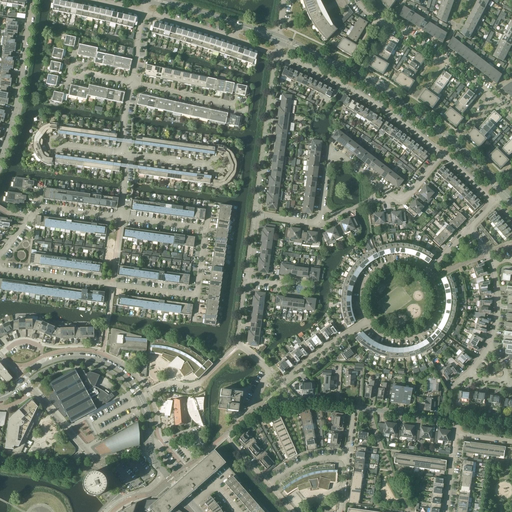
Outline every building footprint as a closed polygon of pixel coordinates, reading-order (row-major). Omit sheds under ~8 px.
[(59,12),(60,2),(62,2),(62,0),(59,0),(59,2),(55,1),(54,0),(51,0),(51,4),(51,8),(53,9),(53,11),(59,12)] [(59,12),(64,13),(66,3),(68,3),(68,0),(65,0),(65,3),(62,2),(60,2),(59,12)] [(64,13),(70,14),(72,4),(74,4),(74,1),(71,0),(72,0),(71,4),(68,3),(66,3),(64,13)] [(322,10),(320,6),(318,6),(316,0),(302,0),(303,0),(304,4),(305,8),(306,11),(308,14),(311,19),(310,19),(312,22),(314,25),(319,31),(319,32),(321,34),(323,37),(324,37),(327,39),(326,39),(327,40),(336,30),(334,27),(332,28),(331,26),(327,21),(323,15),(324,15),(322,10)] [(382,0),(384,4),(385,3),(390,10),(397,0),(382,0)] [(481,0),(478,0),(477,4),(486,10),(489,6),(488,5),(481,0)] [(70,14),(76,16),(78,5),(79,5),(80,2),(76,1),(77,2),(77,5),(74,4),(72,4),(70,14)] [(442,1),(442,2),(439,6),(440,7),(450,12),(452,7),(442,1)] [(76,16),(81,17),(84,6),(85,7),(86,3),(82,2),(82,3),(83,3),(82,6),(79,5),(78,5),(76,16)] [(81,17),(87,18),(89,8),(91,8),(92,4),(88,4),(89,4),(88,7),(85,7),(84,6),(81,17)] [(477,4),(474,9),(483,15),(486,11),(486,10),(477,4)] [(94,8),(91,8),(89,8),(87,18),(93,19),(95,9),(97,9),(97,6),(94,5),(95,5),(94,8)] [(338,28),(353,13),(347,5),(344,7),(348,12),(348,13),(335,26),(338,28)] [(100,10),(97,9),(95,9),(93,19),(99,20),(101,10),(102,10),(103,7),(100,6),(100,10)] [(99,20),(104,22),(107,11),(108,12),(109,8),(105,7),(105,8),(106,8),(105,11),(102,10),(101,10),(99,20)] [(406,20),(406,19),(409,10),(405,7),(401,16),(406,20)] [(438,12),(439,12),(448,17),(450,12),(440,7),(438,12)] [(104,22),(110,23),(112,13),(114,13),(115,9),(111,9),(112,9),(111,12),(108,12),(107,11),(104,22)] [(474,9),(472,13),(480,20),(481,20),(484,15),(483,15),(474,9)] [(110,23),(116,24),(118,14),(120,14),(121,11),(117,10),(118,10),(117,14),(114,13),(112,13),(110,23)] [(414,13),(409,10),(406,19),(410,22),(414,13)] [(116,24),(121,26),(124,15),(125,16),(126,12),(123,11),(123,12),(123,15),(120,14),(118,14),(116,24)] [(446,23),(448,17),(439,12),(438,12),(436,17),(446,23)] [(121,26),(127,27),(130,17),(131,17),(132,14),(128,13),(129,13),(128,16),(125,16),(124,15),(121,26)] [(410,22),(415,25),(419,16),(414,13),(410,22)] [(481,20),(480,20),(472,13),(469,18),(478,25),(481,20)] [(135,14),(134,14),(135,15),(134,18),(131,17),(130,17),(127,27),(133,28),(134,25),(137,26),(138,22),(138,18),(138,17),(137,16),(137,15),(136,15),(135,14)] [(423,19),(419,16),(415,25),(420,28),(423,19)] [(367,23),(359,18),(356,23),(364,27),(366,24),(367,23)] [(469,18),(467,23),(475,30),(476,30),(478,31),(481,27),(479,25),(478,25),(469,18)] [(15,23),(15,20),(7,19),(5,28),(18,29),(18,25),(15,25),(16,24),(16,23),(15,23)] [(428,22),(423,19),(420,28),(424,31),(428,22)] [(151,33),(157,35),(160,25),(162,25),(163,22),(159,21),(160,21),(159,24),(156,24),(156,23),(154,23),(153,27),(151,26),(149,30),(152,31),(151,33)] [(157,35),(163,37),(166,26),(167,27),(168,23),(165,22),(165,23),(165,26),(162,25),(160,25),(157,35)] [(424,31),(429,34),(433,25),(428,22),(424,31)] [(356,23),(354,27),(361,31),(362,30),(363,30),(364,27),(356,23)] [(467,23),(464,28),(473,35),(473,34),(476,30),(475,30),(467,23)] [(163,37),(169,38),(171,28),(173,28),(174,25),(170,24),(171,24),(170,27),(167,27),(166,26),(163,37)] [(169,38),(174,40),(177,29),(179,30),(180,26),(176,25),(176,26),(177,26),(176,29),(173,28),(171,28),(169,38)] [(437,28),(433,25),(429,34),(434,37),(437,28)] [(352,26),(349,30),(351,31),(359,36),(361,33),(361,31),(354,27),(352,26)] [(174,40),(180,42),(183,31),(184,31),(185,28),(182,27),(183,27),(182,31),(179,30),(177,29),(174,40)] [(2,34),(1,36),(2,36),(4,37),(13,38),(14,33),(17,34),(18,29),(5,28),(5,34),(2,34)] [(434,37),(438,39),(442,31),(437,28),(434,37)] [(474,35),(473,34),(473,35),(464,28),(462,33),(470,40),(474,35)] [(180,42),(185,43),(188,33),(190,33),(191,30),(187,29),(188,29),(187,32),(184,31),(183,31),(180,42)] [(185,43),(191,45),(194,34),(196,35),(197,31),(193,30),(193,31),(194,31),(193,34),(190,33),(188,33),(185,43)] [(359,36),(351,31),(349,36),(356,40),(357,39),(359,36)] [(447,34),(442,31),(438,39),(438,40),(443,43),(447,34)] [(191,45),(197,47),(200,36),(201,37),(202,33),(199,32),(200,32),(199,36),(196,35),(194,34),(191,45)] [(197,47),(202,48),(205,38),(207,38),(208,35),(204,34),(205,34),(204,37),(201,37),(200,36),(197,47)] [(213,40),(214,37),(210,35),(210,36),(211,36),(210,39),(207,38),(205,38),(202,48),(208,50),(211,39),(213,40)] [(500,40),(502,41),(510,45),(511,45),(511,43),(511,39),(505,36),(502,35),(500,40)] [(4,37),(2,36),(1,45),(3,45),(3,46),(16,47),(16,43),(13,42),(13,41),(14,41),(13,41),(13,38),(4,37)] [(66,36),(64,45),(74,47),(74,46),(78,47),(80,39),(66,36)] [(349,36),(346,40),(354,45),(356,42),(355,42),(356,40),(349,36)] [(390,38),(388,41),(396,46),(399,41),(391,36),(391,38),(390,38)] [(215,41),(213,40),(211,39),(208,50),(213,51),(217,41),(218,42),(219,38),(216,37),(216,38),(215,41)] [(346,40),(343,38),(337,48),(351,56),(357,47),(354,45),(346,40)] [(458,41),(453,38),(449,47),(454,50),(453,50),(458,41)] [(222,43),(224,44),(225,40),(221,39),(222,40),(221,43),(218,42),(217,41),(213,51),(218,53),(219,53),(222,43)] [(497,45),(499,46),(508,50),(511,47),(511,45),(510,45),(502,41),(500,40),(497,45)] [(219,53),(225,55),(228,45),(229,45),(231,42),(227,41),(228,41),(227,45),(224,44),(222,43),(219,53)] [(398,47),(396,46),(388,41),(387,44),(386,45),(394,50),(396,51),(398,47)] [(454,50),(458,53),(462,45),(458,41),(453,50),(454,50)] [(233,47),(235,47),(236,44),(233,43),(232,46),(229,45),(228,45),(225,55),(230,57),(233,47)] [(83,57),(86,58),(88,47),(79,45),(77,55),(83,56),(83,57)] [(238,48),(235,47),(233,47),(230,57),(236,59),(239,49),(241,49),(242,46),(238,45),(239,45),(238,48)] [(391,54),(394,50),(386,45),(385,47),(383,49),(391,54)] [(458,53),(462,57),(467,48),(462,45),(458,53)] [(16,47),(3,46),(2,54),(11,55),(11,51),(15,51),(16,47)] [(509,50),(508,50),(499,46),(497,51),(505,55),(508,52),(509,50)] [(97,49),(88,47),(86,58),(89,58),(90,58),(95,59),(96,52),(97,53),(97,49)] [(245,51),(246,51),(247,48),(244,47),(245,47),(243,50),(241,49),(239,49),(236,59),(241,61),(245,51)] [(65,57),(66,51),(54,48),(52,58),(62,60),(63,56),(65,56),(65,57)] [(249,52),(246,51),(245,51),(241,61),(247,63),(250,52),(252,53),(253,50),(249,48),(249,49),(250,49),(249,52)] [(462,57),(467,60),(471,51),(467,48),(462,57)] [(95,59),(94,63),(100,64),(99,66),(102,67),(103,66),(105,54),(106,50),(97,49),(97,53),(96,52),(95,59)] [(382,53),(381,54),(389,59),(391,54),(383,49),(381,52),(382,53)] [(250,52),(247,63),(252,64),(253,63),(256,64),(258,51),(255,50),(255,51),(256,51),(255,54),(252,53),(250,52)] [(467,60),(471,63),(475,55),(471,51),(467,60)] [(506,55),(505,55),(497,51),(494,56),(503,61),(503,60),(506,57),(506,55)] [(426,58),(418,53),(415,57),(423,63),(425,60),(425,59),(426,58)] [(2,54),(1,63),(13,65),(14,60),(11,60),(11,59),(12,59),(10,58),(11,55),(2,54)] [(114,56),(105,54),(103,66),(106,66),(106,65),(112,67),(114,56)] [(380,56),(380,55),(378,58),(386,63),(389,59),(381,54),(380,56)] [(471,63),(475,67),(480,58),(475,55),(471,63)] [(123,58),(114,56),(112,67),(117,68),(117,69),(120,69),(123,58)] [(369,66),(383,75),(389,65),(386,63),(378,58),(375,56),(369,66)] [(421,65),(421,66),(423,63),(415,57),(413,62),(420,67),(421,65)] [(132,60),(123,58),(120,69),(124,70),(124,69),(130,70),(132,60)] [(475,67),(480,70),(484,61),(480,58),(475,67)] [(62,70),(63,64),(51,61),(49,71),(59,73),(60,69),(62,70)] [(480,70),(484,73),(488,65),(484,61),(480,70)] [(419,68),(420,67),(413,62),(410,66),(417,71),(419,68)] [(13,65),(1,63),(0,71),(0,72),(9,73),(9,69),(13,69),(13,65)] [(149,77),(153,78),(155,67),(146,65),(144,75),(149,76),(149,77)] [(488,77),(493,68),(488,65),(484,73),(488,77)] [(415,74),(416,74),(417,71),(410,66),(407,70),(414,75),(415,74)] [(164,69),(155,67),(153,78),(156,79),(156,78),(162,79),(164,69)] [(281,76),(287,78),(290,69),(285,67),(281,76)] [(493,80),(497,71),(493,68),(488,77),(492,80),(493,80)] [(167,81),(170,82),(173,70),(164,69),(162,79),(167,80),(167,81)] [(295,72),(290,69),(287,78),(291,80),(295,72)] [(402,73),(404,74),(412,80),(412,79),(414,77),(413,76),(414,75),(407,70),(405,69),(403,69),(402,72),(402,73)] [(181,72),(173,70),(170,82),(173,82),(174,81),(179,83),(181,72)] [(443,73),(441,75),(449,81),(450,82),(453,78),(452,77),(445,71),(444,73),(443,73)] [(493,80),(492,80),(497,84),(502,75),(497,71),(493,80)] [(0,72),(0,80),(11,82),(12,78),(9,78),(9,76),(9,77),(9,76),(8,76),(9,73),(0,72)] [(188,85),(190,74),(181,72),(179,83),(185,84),(184,85),(188,85)] [(300,74),(295,72),(291,80),(296,82),(300,74)] [(404,74),(402,73),(401,72),(395,82),(409,91),(415,82),(413,80),(412,79),(412,80),(404,74)] [(199,76),(190,74),(188,85),(191,86),(191,85),(197,87),(199,76)] [(296,82),(301,84),(305,76),(300,74),(296,82)] [(59,84),(60,77),(48,75),(46,84),(56,86),(57,82),(59,83),(59,84)] [(441,75),(439,78),(440,78),(439,80),(446,85),(448,86),(451,82),(450,82),(449,81),(441,75)] [(202,89),(205,89),(208,78),(199,76),(197,87),(202,88),(202,89)] [(310,78),(305,76),(301,84),(306,86),(310,78)] [(217,80),(208,78),(205,89),(209,90),(209,89),(214,90),(217,80)] [(306,86),(311,89),(315,81),(310,78),(306,86)] [(11,82),(0,80),(0,89),(6,91),(7,86),(11,87),(11,82)] [(220,92),(223,93),(225,82),(217,80),(214,90),(220,92)] [(439,80),(438,81),(437,81),(435,83),(443,89),(446,85),(439,80)] [(315,91),(319,83),(315,81),(311,89),(315,91)] [(234,84),(225,82),(223,93),(226,94),(226,93),(232,94),(233,90),(234,84)] [(324,86),(319,83),(315,91),(320,94),(324,86)] [(435,83),(433,86),(433,87),(433,88),(440,93),(443,89),(435,83)] [(507,93),(508,93),(507,93),(511,89),(511,83),(503,89),(507,93)] [(233,90),(233,92),(235,92),(235,94),(245,96),(247,87),(234,84),(233,90)] [(68,96),(77,98),(80,86),(77,86),(76,86),(71,85),(68,96)] [(89,85),(88,89),(87,96),(96,97),(98,86),(95,86),(89,85)] [(86,99),(87,96),(88,89),(83,88),(83,87),(80,86),(77,98),(86,99)] [(96,97),(105,99),(107,89),(101,88),(102,87),(98,86),(96,97)] [(319,96),(323,99),(329,88),(324,86),(320,94),(319,96)] [(334,91),(329,88),(323,99),(328,101),(330,101),(333,94),(332,94),(334,91)] [(433,88),(432,89),(431,89),(429,92),(437,97),(440,93),(433,88)] [(0,89),(0,98),(8,100),(9,96),(6,96),(7,94),(6,94),(6,91),(0,89)] [(112,90),(107,89),(105,99),(112,101),(113,101),(116,90),(113,89),(112,90)] [(440,99),(437,97),(429,92),(426,89),(420,98),(433,108),(440,99)] [(465,93),(466,95),(474,100),(476,98),(475,97),(477,96),(468,89),(465,93)] [(122,103),(125,93),(119,92),(119,91),(116,90),(113,101),(122,103)] [(67,101),(68,95),(54,92),(52,101),(62,103),(62,100),(67,101)] [(461,97),(463,98),(470,104),(471,103),(474,100),(466,95),(465,93),(461,97)] [(137,105),(146,107),(149,96),(145,95),(145,96),(139,94),(139,95),(137,105)] [(281,104),(290,105),(293,105),(294,96),(291,94),(291,96),(282,95),(281,104)] [(152,96),(149,96),(146,107),(155,109),(157,98),(152,97),(152,96)] [(469,105),(470,104),(463,98),(461,97),(458,101),(460,103),(460,102),(467,108),(469,106),(469,105)] [(8,100),(0,98),(0,107),(3,108),(4,104),(8,104),(8,100)] [(163,100),(157,98),(155,109),(164,111),(166,99),(163,99),(163,100)] [(343,106),(347,108),(352,101),(347,98),(343,106)] [(170,100),(166,99),(164,111),(173,112),(175,102),(169,101),(170,100)] [(457,100),(454,104),(457,106),(464,112),(465,111),(467,108),(460,102),(460,103),(458,101),(457,100)] [(352,101),(347,108),(346,110),(351,113),(357,103),(352,101)] [(180,103),(175,102),(173,112),(181,114),(184,103),(181,103),(180,103)] [(181,114),(190,116),(192,106),(187,105),(187,104),(184,103),(181,114)] [(355,116),(356,114),(361,106),(357,103),(351,113),(355,116)] [(293,105),(290,105),(281,104),(281,108),(279,108),(279,112),(289,113),(292,114),(293,105)] [(198,107),(192,106),(190,116),(199,118),(201,107),(198,106),(198,107)] [(366,109),(361,106),(356,114),(361,117),(366,109)] [(457,106),(454,110),(461,116),(463,114),(463,113),(464,112),(457,106)] [(205,108),(201,107),(199,118),(208,120),(210,110),(205,109),(205,108)] [(451,108),(444,117),(457,127),(464,118),(461,116),(454,110),(451,108)] [(370,112),(366,109),(361,117),(366,119),(370,112)] [(216,111),(210,110),(208,120),(217,122),(219,111),(216,110),(216,111)] [(222,112),(219,111),(217,122),(225,124),(227,118),(228,114),(222,112)] [(291,122),(292,114),(289,113),(279,112),(278,117),(279,117),(279,121),(288,122),(291,122)] [(366,119),(370,122),(375,115),(370,112),(366,119)] [(493,113),(491,115),(498,122),(502,118),(495,112),(494,113),(493,113)] [(230,118),(227,118),(225,124),(238,127),(240,117),(230,115),(230,118)] [(370,122),(369,124),(373,127),(379,118),(375,115),(370,122)] [(489,118),(488,119),(495,125),(498,122),(491,115),(489,118)] [(384,121),(379,118),(373,127),(373,128),(377,131),(379,128),(384,121)] [(496,127),(495,125),(488,119),(487,121),(487,120),(484,123),(491,129),(493,131),(496,127)] [(57,124),(59,124),(60,122),(57,121),(57,123),(54,123),(50,123),(48,124),(46,125),(50,133),(52,132),(53,130),(57,130),(57,126),(57,125),(57,124)] [(291,122),(288,122),(279,121),(278,125),(277,125),(276,129),(287,131),(290,131),(291,122)] [(385,133),(390,125),(386,122),(381,129),(379,131),(384,134),(385,133)] [(40,128),(38,130),(38,131),(43,135),(45,133),(48,134),(50,133),(46,125),(48,124),(47,123),(45,123),(45,125),(43,126),(40,128)] [(481,127),(488,133),(491,129),(484,123),(482,125),(482,126),(481,127)] [(74,125),(68,124),(67,124),(66,127),(67,128),(66,135),(70,135),(69,138),(73,139),(73,136),(74,128),(75,129),(75,125),(74,125)] [(385,133),(390,136),(395,128),(390,125),(385,133)] [(80,129),(75,129),(74,128),(73,136),(77,136),(76,139),(80,140),(80,137),(81,129),(82,130),(83,126),(81,126),(80,129)] [(66,135),(67,128),(66,127),(60,127),(59,130),(59,134),(62,134),(62,137),(66,138),(66,135)] [(87,130),(82,130),(81,129),(80,137),(84,137),(83,140),(87,141),(88,138),(87,138),(88,130),(89,131),(90,127),(88,127),(87,130)] [(488,133),(481,127),(480,128),(478,130),(477,130),(484,137),(486,138),(489,134),(488,133)] [(390,136),(388,137),(393,140),(399,131),(395,128),(390,136)] [(475,128),(467,136),(480,147),(487,139),(486,138),(484,137),(477,130),(478,130),(475,128)] [(34,138),(34,140),(33,141),(43,143),(43,140),(41,138),(43,135),(38,131),(38,130),(37,129),(35,131),(37,132),(35,134),(34,138)] [(95,131),(89,131),(88,130),(87,138),(88,138),(91,138),(91,141),(94,142),(95,139),(96,131),(97,129),(95,129),(95,131)] [(102,132),(96,131),(95,139),(98,139),(98,142),(102,143),(102,140),(103,132),(104,132),(104,129),(102,129),(102,132)] [(285,139),(287,131),(276,129),(276,134),(277,134),(277,138),(285,139)] [(102,140),(105,140),(105,143),(109,144),(109,141),(110,133),(111,133),(111,130),(109,130),(109,133),(104,132),(103,132),(102,140)] [(337,131),(332,137),(333,138),(336,141),(342,134),(337,131)] [(336,141),(340,144),(341,143),(346,137),(348,135),(343,131),(342,134),(336,141)] [(393,140),(397,143),(404,135),(399,131),(393,140)] [(117,134),(111,133),(110,133),(109,141),(112,141),(112,144),(116,144),(116,142),(117,142),(117,139),(116,139),(117,134)] [(139,145),(142,145),(143,138),(144,138),(145,134),(143,134),(142,138),(136,137),(135,142),(135,144),(135,147),(138,148),(139,145)] [(341,143),(340,144),(344,147),(350,140),(352,137),(348,134),(348,135),(346,137),(341,143)] [(404,135),(397,143),(401,147),(402,145),(408,138),(404,135)] [(157,140),(151,139),(150,139),(149,146),(149,149),(153,149),(153,147),(156,147),(157,147),(158,140),(159,136),(157,136),(157,140)] [(146,146),(149,146),(150,139),(151,139),(152,137),(150,137),(150,139),(144,138),(143,138),(142,145),(142,148),(145,148),(146,146)] [(284,148),(285,139),(277,138),(276,142),(275,142),(274,147),(284,148)] [(402,145),(407,148),(412,141),(408,138),(402,145)] [(164,141),(158,140),(157,147),(156,147),(156,150),(160,150),(160,147),(163,148),(164,148),(165,141),(166,141),(166,139),(164,139),(164,141)] [(167,148),(171,149),(172,142),(173,142),(173,140),(171,139),(171,142),(166,141),(165,141),(164,148),(163,148),(163,151),(167,151),(167,148)] [(42,145),(43,143),(33,141),(34,140),(32,140),(31,142),(33,143),(33,145),(33,149),(34,151),(35,152),(41,150),(40,146),(42,145)] [(171,149),(170,152),(174,152),(174,149),(178,150),(179,143),(180,143),(180,141),(178,140),(178,143),(173,142),(172,142),(171,149)] [(185,143),(180,143),(179,143),(178,150),(177,153),(181,153),(182,150),(185,151),(186,144),(187,144),(188,140),(186,140),(185,143)] [(344,147),(348,150),(349,150),(354,143),(350,140),(344,147)] [(412,141),(407,148),(405,150),(409,153),(411,151),(416,144),(412,141)] [(185,151),(185,154),(188,154),(189,151),(192,152),(193,145),(194,145),(194,143),(193,142),(192,144),(187,144),(186,144),(185,151)] [(200,145),(194,145),(193,145),(192,152),(192,155),(195,155),(196,152),(199,153),(200,146),(201,146),(202,142),(200,142),(200,145)] [(203,153),(206,154),(207,154),(208,146),(208,147),(209,143),(207,143),(207,146),(201,146),(200,146),(199,153),(199,156),(203,156),(203,153)] [(220,155),(222,157),(228,149),(227,148),(225,147),(222,145),(218,145),(219,143),(216,143),(216,145),(218,145),(218,147),(217,152),(221,152),(220,155)] [(349,150),(348,150),(352,153),(358,146),(354,143),(349,150)] [(411,151),(415,155),(421,148),(416,144),(411,151)] [(511,153),(511,152),(511,149),(507,144),(503,148),(510,154),(511,153)] [(215,147),(208,147),(208,146),(207,154),(206,154),(206,157),(210,157),(210,154),(214,155),(215,147)] [(352,153),(356,156),(357,156),(362,149),(358,146),(352,153)] [(228,147),(227,148),(228,149),(222,157),(224,158),(227,157),(229,161),(235,158),(234,157),(233,154),(231,152),(229,150),(230,149),(228,147)] [(283,157),(284,148),(274,147),(273,151),(275,151),(274,156),(283,157)] [(418,160),(425,151),(421,148),(415,155),(414,156),(418,160)] [(503,148),(500,151),(507,158),(509,156),(509,155),(510,154),(503,148)] [(357,156),(356,156),(361,160),(366,153),(362,149),(357,156)] [(509,161),(507,158),(500,151),(497,149),(489,157),(501,169),(509,161)] [(34,151),(33,152),(34,154),(35,153),(36,156),(35,157),(37,160),(39,162),(40,160),(41,161),(47,154),(45,152),(42,153),(41,150),(35,152),(34,151)] [(361,160),(365,163),(365,162),(370,156),(372,153),(368,150),(366,153),(361,160)] [(429,155),(425,151),(418,160),(422,163),(423,162),(429,155)] [(63,166),(63,164),(62,164),(63,157),(64,154),(60,153),(60,156),(56,156),(55,163),(61,164),(61,166),(63,166)] [(365,162),(365,163),(369,166),(374,159),(376,156),(372,153),(370,156),(365,162)] [(41,161),(40,160),(39,162),(41,163),(42,162),(44,163),(48,165),(52,165),(52,162),(53,159),(49,158),(49,155),(47,154),(41,161)] [(67,157),(63,157),(62,164),(63,164),(68,165),(68,168),(70,168),(70,165),(69,165),(70,158),(71,155),(67,154),(67,157)] [(77,168),(77,166),(76,166),(77,158),(78,159),(78,156),(74,155),(74,158),(70,158),(69,165),(70,165),(75,166),(75,168),(77,168)] [(84,170),(84,167),(85,159),(85,157),(81,156),(81,159),(78,159),(77,158),(76,166),(77,166),(83,167),(82,170),(84,170)] [(236,156),(234,157),(235,158),(229,161),(230,164),(227,165),(227,168),(236,169),(236,168),(237,165),(236,161),(235,159),(237,158),(236,156)] [(283,157),(274,156),(274,160),(272,160),(272,164),(282,165),(285,166),(286,157),(283,157)] [(369,166),(373,169),(378,162),(380,160),(376,156),(374,159),(369,166)] [(88,160),(85,159),(84,167),(90,168),(90,170),(91,170),(92,168),(91,168),(92,160),(92,158),(89,157),(88,160)] [(92,160),(91,168),(92,168),(91,170),(91,171),(97,171),(96,172),(98,172),(99,169),(98,169),(99,161),(99,158),(96,158),(95,161),(92,160)] [(98,169),(99,169),(104,169),(104,172),(105,172),(106,172),(106,170),(105,170),(106,162),(107,159),(103,159),(102,162),(99,161),(98,169)] [(106,162),(105,170),(106,170),(106,172),(105,172),(111,173),(111,174),(113,174),(113,171),(112,171),(113,163),(114,160),(110,160),(110,163),(106,162)] [(117,164),(113,163),(112,171),(113,171),(119,172),(120,167),(121,164),(120,164),(121,161),(117,161),(117,164)] [(373,169),(377,172),(382,165),(378,162),(373,169)] [(146,179),(146,175),(147,168),(146,168),(143,167),(143,164),(140,164),(139,167),(138,169),(139,169),(138,174),(145,175),(144,178),(146,179)] [(281,174),(282,165),(272,164),(271,168),(272,169),(272,173),(281,174)] [(147,165),(146,168),(147,168),(146,175),(152,176),(152,178),(153,178),(154,176),(153,176),(154,169),(153,169),(150,168),(150,165),(147,165)] [(377,172),(381,175),(386,168),(382,165),(377,172)] [(381,175),(385,178),(390,171),(392,169),(393,168),(389,165),(386,168),(381,175)] [(160,181),(161,177),(160,177),(161,170),(157,169),(158,166),(154,166),(153,169),(154,169),(153,176),(154,176),(159,177),(158,180),(160,181)] [(440,176),(441,176),(447,170),(442,166),(435,175),(439,179),(440,176)] [(161,167),(161,170),(160,177),(161,177),(166,178),(166,180),(168,180),(168,178),(167,178),(168,171),(164,170),(165,167),(161,167)] [(168,168),(168,171),(167,178),(168,178),(173,179),(173,181),(175,181),(175,179),(174,179),(175,172),(171,171),(172,168),(168,168)] [(229,172),(227,175),(232,179),(233,178),(234,176),(236,173),(236,170),(238,170),(238,168),(236,168),(236,169),(227,168),(227,170),(229,172)] [(175,169),(175,172),(174,179),(175,179),(180,180),(180,183),(182,183),(182,180),(181,180),(182,173),(179,172),(179,169),(175,169)] [(385,178),(389,181),(394,174),(396,172),(392,169),(390,171),(385,178)] [(181,180),(182,180),(188,181),(187,184),(189,184),(189,181),(188,181),(189,174),(186,173),(186,170),(182,170),(182,173),(181,180)] [(451,173),(447,170),(441,176),(445,180),(451,173)] [(190,171),(189,174),(188,181),(189,181),(195,182),(194,184),(196,184),(196,182),(197,175),(196,175),(193,174),(193,171),(190,171)] [(204,176),(203,175),(200,175),(200,172),(197,172),(196,175),(197,175),(196,182),(202,183),(201,186),(203,186),(204,183),(203,183),(204,176)] [(389,181),(393,185),(393,184),(398,178),(400,175),(396,172),(394,174),(389,181)] [(204,173),(203,175),(204,176),(203,183),(204,183),(210,184),(211,176),(207,176),(208,173),(204,173)] [(280,179),(281,174),(272,173),(271,177),(270,177),(269,181),(280,183),(280,182),(283,182),(283,179),(280,179)] [(445,180),(443,181),(447,185),(449,184),(455,177),(456,176),(453,174),(452,175),(451,173),(445,180)] [(393,184),(393,185),(396,187),(397,187),(398,187),(403,181),(405,177),(401,174),(400,175),(398,178),(393,184)] [(222,176),(220,177),(223,186),(224,185),(227,184),(230,182),(231,180),(233,181),(234,179),(233,178),(232,179),(227,175),(224,178),(222,176)] [(225,187),(224,185),(223,186),(220,177),(217,178),(217,181),(213,180),(212,185),(212,187),(216,188),(220,187),(222,186),(223,188),(225,187)] [(459,181),(455,177),(449,184),(452,187),(459,181)] [(270,186),(270,190),(278,191),(280,183),(269,181),(269,186),(270,186)] [(462,184),(459,181),(452,187),(456,191),(462,184)] [(438,192),(436,190),(429,184),(426,187),(425,186),(422,190),(430,197),(432,199),(438,192)] [(456,191),(460,195),(466,188),(462,184),(456,191)] [(460,195),(464,198),(470,192),(466,188),(460,195)] [(267,194),(267,199),(277,200),(281,200),(282,192),(278,191),(270,190),(269,194),(267,194)] [(430,197),(422,190),(419,193),(420,194),(418,198),(419,199),(419,198),(426,204),(427,205),(432,199),(430,197)] [(467,202),(474,196),(470,192),(464,198),(467,202)] [(469,208),(471,206),(478,200),(474,196),(467,202),(466,204),(469,208)] [(419,198),(419,199),(416,202),(415,201),(412,204),(422,213),(428,206),(427,205),(426,204),(419,198)] [(268,203),(267,208),(268,208),(268,211),(276,212),(277,200),(267,199),(266,203),(268,203)] [(482,204),(478,200),(471,206),(469,208),(473,212),(475,210),(482,204)] [(410,208),(407,212),(414,218),(417,214),(420,216),(423,213),(422,213),(412,204),(409,207),(410,208)] [(400,212),(396,213),(397,223),(397,226),(400,226),(401,224),(401,223),(406,222),(405,213),(400,214),(400,212)] [(489,218),(493,222),(499,216),(496,212),(489,218)] [(387,215),(388,215),(387,214),(383,215),(383,213),(378,214),(380,224),(388,223),(387,215)] [(391,215),(388,215),(387,215),(388,223),(388,224),(397,223),(396,213),(391,213),(391,215)] [(460,213),(456,217),(462,223),(466,219),(460,213)] [(380,224),(378,214),(374,214),(374,216),(370,216),(371,225),(380,224)] [(503,220),(499,216),(493,222),(496,226),(503,220)] [(458,227),(462,223),(456,217),(452,221),(458,227)] [(354,219),(350,221),(349,219),(345,221),(350,231),(357,227),(358,227),(354,219)] [(503,220),(496,226),(500,230),(506,224),(508,224),(505,221),(504,222),(503,220)] [(345,221),(341,223),(342,224),(338,226),(338,228),(339,228),(342,234),(350,231),(345,221)] [(452,221),(448,225),(455,231),(458,227),(452,221)] [(451,235),(455,231),(448,225),(446,223),(442,227),(444,229),(451,235)] [(510,229),(506,224),(500,230),(503,234),(510,229)] [(262,232),(262,237),(272,238),(273,230),(274,230),(275,226),(266,225),(265,228),(264,228),(264,232),(262,232)] [(286,229),(285,238),(289,239),(289,240),(290,242),(293,242),(295,229),(291,228),(290,230),(286,229)] [(335,239),(343,236),(342,234),(339,228),(338,228),(335,229),(334,228),(330,230),(335,239)] [(300,230),(295,229),(293,242),(302,243),(302,240),(303,233),(304,233),(304,232),(299,231),(300,230)] [(444,229),(441,233),(447,239),(451,235),(444,229)] [(511,234),(511,231),(510,229),(503,234),(507,239),(511,234)] [(335,239),(330,230),(326,232),(327,233),(323,235),(324,237),(326,241),(326,243),(328,246),(336,242),(335,239)] [(302,240),(302,243),(302,245),(310,246),(311,243),(312,233),(308,232),(307,234),(304,233),(303,233),(302,240)] [(312,233),(311,243),(310,246),(319,246),(320,244),(321,235),(316,235),(317,233),(312,233)] [(441,233),(437,236),(443,243),(447,239),(441,233)] [(443,243),(437,236),(433,240),(439,247),(443,243)] [(271,247),(272,238),(262,237),(261,241),(263,241),(262,246),(271,247)] [(410,254),(414,255),(417,247),(418,244),(412,243),(412,245),(410,254)] [(423,249),(424,247),(418,244),(418,247),(417,247),(414,255),(419,257),(423,249)] [(271,247),(262,246),(261,254),(270,255),(273,256),(274,247),(271,247)] [(378,247),(376,248),(380,256),(385,254),(382,246),(380,247),(378,247)] [(370,251),(369,252),(373,259),(378,257),(374,249),(372,250),(370,251)] [(423,249),(419,257),(424,260),(428,252),(427,251),(425,250),(423,249)] [(428,252),(424,260),(428,263),(433,256),(432,254),(430,253),(432,251),(430,250),(428,252)] [(373,259),(369,252),(367,253),(364,255),(369,262),(373,259)] [(259,258),(258,263),(269,264),(270,255),(261,254),(260,258),(259,258)] [(359,259),(365,266),(369,262),(364,255),(362,256),(361,258),(359,259)] [(355,263),(362,269),(365,266),(359,259),(357,261),(356,263),(355,263)] [(472,268),(474,273),(484,269),(483,266),(484,266),(483,263),(477,265),(476,262),(477,262),(467,266),(468,269),(472,268)] [(269,264),(258,263),(258,267),(259,267),(259,272),(267,273),(267,274),(270,274),(271,272),(272,264),(269,264)] [(352,266),(351,268),(359,273),(362,269),(355,263),(354,265),(352,266)] [(351,268),(350,270),(349,272),(348,273),(356,278),(359,273),(351,268)] [(482,277),(487,275),(486,272),(485,273),(484,269),(474,273),(476,278),(475,279),(476,281),(482,280),(482,277)] [(511,275),(511,271),(511,269),(507,270),(503,270),(501,280),(510,281),(511,275)] [(356,278),(348,273),(347,275),(346,277),(345,278),(354,282),(356,278)] [(442,280),(444,285),(452,282),(452,280),(451,278),(450,276),(442,280)] [(354,282),(345,278),(345,280),(344,282),(343,284),(352,287),(354,282)] [(479,290),(489,288),(488,285),(489,285),(489,282),(483,283),(482,280),(476,281),(477,284),(478,284),(479,290)] [(99,305),(99,303),(106,304),(107,295),(104,295),(105,293),(99,292),(97,303),(97,305),(99,305)] [(254,297),(253,301),(263,302),(264,295),(265,295),(265,294),(256,292),(255,297),(254,297)] [(114,305),(122,306),(121,308),(123,308),(123,306),(125,296),(125,295),(123,295),(123,296),(122,296),(122,295),(119,295),(119,297),(115,296),(114,305)] [(262,311),(263,302),(253,301),(252,306),(254,306),(253,310),(262,311)] [(489,311),(489,308),(479,307),(479,313),(478,313),(477,315),(485,317),(485,314),(490,314),(490,311),(489,311)] [(251,314),(251,318),(261,320),(263,320),(264,311),(262,311),(253,310),(253,314),(251,314)] [(453,319),(453,317),(445,315),(443,319),(451,323),(452,321),(453,319)] [(478,318),(476,324),(486,327),(487,323),(488,324),(489,321),(484,320),(485,317),(477,315),(477,318),(478,318)] [(32,320),(25,320),(26,330),(33,330),(35,330),(37,321),(38,317),(33,316),(32,320)] [(352,317),(344,319),(345,322),(346,325),(347,328),(354,324),(353,322),(354,322),(352,317)] [(263,320),(261,320),(251,318),(250,323),(252,323),(251,327),(260,328),(261,324),(263,324),(263,320)] [(443,319),(441,324),(449,328),(450,327),(451,325),(451,323),(443,319)] [(18,320),(14,321),(16,330),(19,330),(26,330),(25,320),(18,320)] [(325,327),(331,336),(334,334),(337,333),(333,328),(336,326),(332,320),(329,322),(330,324),(325,327)] [(9,322),(3,326),(7,334),(13,331),(16,330),(14,321),(9,322)] [(37,321),(35,330),(38,331),(45,334),(48,325),(42,322),(37,321)] [(448,330),(449,328),(441,324),(438,328),(446,333),(447,332),(447,331),(448,330)] [(485,330),(486,327),(476,324),(475,329),(470,328),(469,330),(473,332),(478,334),(479,331),(485,333),(486,330),(485,330)] [(51,336),(56,337),(58,328),(55,328),(48,325),(45,334),(51,336)] [(249,331),(248,336),(259,337),(260,328),(251,327),(250,331),(249,331)] [(319,329),(316,331),(321,337),(323,335),(326,340),(329,338),(328,338),(331,336),(325,327),(320,331),(319,329)] [(60,338),(67,338),(67,328),(60,329),(58,328),(56,337),(60,338)] [(77,328),(67,328),(67,338),(77,338),(77,328)] [(77,338),(87,338),(87,328),(77,328),(77,338)] [(97,328),(87,328),(87,338),(97,338),(97,328)] [(129,333),(127,333),(124,332),(122,331),(119,330),(117,330),(114,329),(112,329),(111,335),(109,334),(109,340),(109,345),(110,345),(109,353),(117,356),(118,355),(118,354),(119,352),(119,351),(119,350),(119,349),(146,351),(147,339),(141,339),(141,337),(141,336),(139,336),(136,335),(134,335),(132,334),(129,333)] [(437,330),(434,334),(440,340),(442,342),(446,337),(447,337),(437,330)] [(472,335),(470,340),(479,345),(480,342),(481,342),(483,340),(477,337),(478,334),(473,332),(469,330),(468,332),(472,335)] [(315,335),(310,338),(316,346),(319,344),(319,345),(322,344),(318,339),(321,337),(316,331),(314,333),(315,335)] [(362,333),(361,334),(360,332),(353,337),(356,340),(358,342),(359,343),(365,337),(362,333)] [(434,334),(430,338),(436,344),(437,343),(439,342),(440,340),(434,334)] [(258,346),(259,337),(248,336),(248,340),(249,340),(249,345),(250,345),(250,346),(256,347),(256,346),(258,346)] [(365,337),(359,343),(361,345),(362,346),(364,347),(369,340),(365,337)] [(300,346),(295,350),(301,358),(304,356),(305,356),(307,355),(303,350),(306,348),(301,343),(298,338),(295,340),(299,345),(300,346)] [(313,348),(316,346),(310,338),(305,342),(304,340),(301,343),(306,348),(308,346),(312,351),(314,349),(313,348)] [(434,346),(436,344),(430,338),(426,341),(431,348),(433,347),(434,346)] [(171,364),(169,365),(170,366),(172,367),(178,369),(184,377),(191,372),(194,374),(198,379),(213,365),(208,360),(206,362),(203,360),(204,359),(201,357),(198,355),(195,353),(192,351),(189,348),(186,347),(185,348),(182,346),(179,345),(176,343),(172,342),(172,343),(168,342),(165,341),(161,339),(158,340),(154,340),(154,345),(151,345),(151,353),(151,352),(157,353),(162,354),(161,357),(171,363),(171,364)] [(369,340),(364,347),(365,348),(367,349),(369,350),(374,343),(369,340)] [(477,348),(479,345),(470,340),(467,345),(463,343),(461,345),(471,351),(470,350),(471,348),(477,351),(478,348),(477,348)] [(511,341),(504,340),(503,340),(503,344),(503,350),(506,350),(511,350),(511,341)] [(426,341),(422,343),(426,351),(428,354),(433,351),(431,348),(426,341)] [(373,356),(378,345),(374,343),(369,350),(367,353),(373,356)] [(422,343),(417,346),(421,354),(422,357),(427,354),(426,351),(422,343)] [(383,347),(378,345),(373,356),(379,358),(380,355),(383,347)] [(413,347),(415,356),(418,355),(421,354),(417,346),(413,347)] [(460,350),(456,354),(458,356),(466,363),(468,360),(469,361),(471,359),(466,355),(468,353),(469,354),(469,353),(460,347),(459,349),(460,350)] [(353,349),(351,350),(349,348),(343,353),(343,352),(337,357),(338,360),(339,360),(345,360),(353,355),(354,357),(355,357),(357,355),(353,349)] [(299,360),(301,358),(295,350),(290,353),(289,352),(287,354),(291,359),(293,358),(297,362),(299,361),(299,360)] [(285,357),(280,361),(287,369),(289,367),(290,368),(292,366),(289,361),(291,359),(287,354),(284,356),(285,357)] [(466,363),(458,356),(454,360),(451,357),(449,359),(451,361),(455,366),(458,364),(462,368),(464,366),(463,365),(466,363)] [(453,368),(455,366),(451,361),(449,359),(447,360),(450,364),(445,367),(451,376),(454,374),(454,375),(457,373),(453,368)] [(284,371),(287,369),(280,361),(276,365),(275,364),(271,367),(277,373),(280,370),(283,374),(285,372),(284,371)] [(451,376),(445,367),(440,371),(438,367),(437,367),(436,368),(441,378),(441,377),(443,375),(446,380),(449,379),(448,378),(451,376)] [(0,375),(7,384),(7,383),(11,380),(12,380),(13,379),(8,373),(8,372),(6,370),(0,375)] [(100,376),(100,375),(98,375),(96,374),(94,373),(92,372),(89,372),(90,372),(86,374),(84,371),(83,371),(81,370),(80,370),(78,370),(77,370),(75,370),(50,383),(54,391),(47,398),(64,418),(67,415),(71,423),(96,409),(96,408),(99,406),(99,407),(103,406),(102,404),(105,403),(106,404),(114,396),(111,393),(109,395),(107,394),(105,393),(104,391),(102,390),(100,389),(98,388),(97,387),(95,387),(100,376)] [(323,392),(327,392),(327,390),(334,390),(334,386),(335,386),(336,377),(329,377),(329,375),(331,375),(331,371),(323,371),(323,375),(326,375),(325,388),(324,388),(323,392)] [(346,371),(345,375),(347,375),(346,385),(353,385),(354,379),(355,379),(355,376),(351,375),(351,372),(346,371)] [(377,389),(378,382),(370,381),(369,387),(366,386),(365,397),(372,398),(373,388),(377,389)] [(299,384),(295,384),(295,390),(302,390),(302,394),(313,394),(313,395),(306,395),(306,399),(315,399),(316,386),(314,383),(312,384),(311,383),(302,383),(299,383),(299,384)] [(389,391),(390,384),(383,383),(382,389),(379,388),(377,399),(384,400),(386,390),(389,391)] [(390,386),(389,391),(392,391),(391,395),(390,401),(391,401),(391,400),(397,401),(396,402),(400,403),(402,388),(393,387),(393,384),(390,384),(390,386)] [(414,396),(414,390),(412,390),(412,389),(411,389),(411,390),(402,388),(400,403),(403,403),(404,402),(409,403),(409,404),(410,404),(411,395),(414,396)] [(241,412),(243,397),(242,397),(242,392),(221,390),(218,409),(241,412)] [(469,404),(470,393),(463,392),(463,391),(460,391),(459,394),(460,394),(459,398),(461,398),(460,402),(469,404)] [(485,405),(486,393),(478,392),(479,392),(476,392),(475,395),(475,398),(477,399),(476,403),(484,404),(484,405),(485,405)] [(426,410),(428,410),(434,411),(435,405),(438,405),(439,396),(433,395),(432,399),(427,398),(427,401),(425,401),(424,408),(426,408),(426,410)] [(500,409),(501,397),(494,396),(491,395),(490,398),(491,399),(490,402),(492,402),(491,407),(500,408),(500,409)] [(173,407),(174,407),(175,425),(187,424),(185,406),(186,406),(187,405),(188,405),(188,406),(188,408),(189,409),(189,410),(189,411),(190,413),(190,414),(191,415),(191,416),(192,417),(193,418),(194,419),(194,420),(195,421),(196,422),(197,423),(198,422),(197,422),(199,422),(199,418),(197,414),(198,412),(198,410),(202,410),(202,408),(202,406),(202,404),(202,402),(202,400),(203,398),(204,398),(204,397),(190,398),(189,398),(189,399),(189,401),(189,402),(188,403),(185,403),(185,399),(174,400),(174,405),(172,406),(172,402),(167,402),(167,401),(162,401),(161,410),(159,410),(160,413),(162,412),(162,413),(165,414),(168,414),(169,407),(170,407),(171,407),(172,407),(173,407)] [(31,400),(13,416),(12,417),(11,417),(11,418),(10,419),(10,420),(9,421),(9,422),(9,423),(8,424),(5,448),(13,449),(12,452),(21,453),(35,424),(32,420),(34,417),(33,416),(38,407),(31,400)] [(333,421),(343,423),(344,414),(333,412),(333,416),(334,416),(333,421)] [(282,422),(280,417),(271,421),(273,426),(282,422)] [(331,427),(331,430),(342,431),(342,429),(343,423),(333,421),(333,427),(331,427)] [(384,433),(389,434),(391,423),(388,423),(388,422),(385,421),(385,424),(378,423),(382,434),(384,435),(384,433)] [(128,448),(129,448),(129,449),(129,447),(133,446),(133,448),(134,447),(133,446),(137,445),(138,446),(138,445),(139,445),(139,446),(139,445),(137,423),(138,423),(138,422),(137,422),(137,423),(134,425),(133,424),(133,425),(130,427),(129,426),(130,427),(126,429),(125,428),(126,430),(122,432),(122,430),(121,430),(122,432),(118,434),(118,432),(117,433),(118,434),(114,436),(114,435),(113,435),(114,436),(110,438),(110,437),(109,437),(110,438),(106,440),(106,439),(105,439),(106,440),(103,441),(103,440),(102,441),(103,441),(113,452),(113,453),(114,454),(114,453),(115,452),(116,453),(116,452),(120,450),(120,452),(121,451),(120,450),(124,449),(125,450),(124,449),(128,448)] [(273,426),(275,431),(284,427),(282,422),(273,426)] [(391,423),(389,434),(394,434),(394,437),(397,438),(398,427),(396,427),(396,423),(393,422),(393,424),(391,423)] [(402,431),(399,430),(399,437),(407,438),(407,436),(407,435),(408,426),(406,425),(406,424),(403,424),(402,431)] [(411,426),(408,426),(407,435),(407,436),(407,438),(412,438),(412,440),(415,440),(416,429),(414,429),(414,425),(411,425),(411,426)] [(420,438),(425,438),(426,428),(424,428),(424,426),(421,426),(420,431),(418,431),(416,440),(419,441),(420,438)] [(286,431),(284,427),(275,431),(277,435),(286,431)] [(429,428),(426,428),(425,438),(430,439),(430,442),(433,442),(434,433),(431,432),(432,428),(429,427),(429,428)] [(443,441),(444,430),(442,430),(442,429),(439,428),(438,432),(436,432),(434,443),(437,443),(438,440),(443,441)] [(444,430),(443,441),(448,441),(448,442),(451,443),(452,434),(449,434),(450,430),(447,429),(447,431),(444,430)] [(329,434),(328,438),(331,439),(341,440),(341,437),(341,434),(342,431),(331,430),(331,433),(332,433),(332,434),(329,434)] [(277,435),(280,440),(288,436),(286,431),(277,435)] [(245,446),(254,438),(251,436),(250,437),(247,433),(247,432),(244,435),(243,435),(241,437),(241,438),(239,439),(239,440),(240,439),(245,446)] [(358,432),(357,445),(367,446),(368,439),(369,438),(368,435),(368,433),(367,432),(364,432),(364,433),(358,432)] [(290,440),(288,436),(280,440),(282,444),(290,440)] [(55,446),(55,448),(55,452),(63,462),(75,452),(75,448),(65,437),(55,446)] [(245,446),(251,452),(258,446),(255,442),(256,441),(254,438),(245,446)] [(339,449),(341,440),(331,439),(330,444),(329,444),(329,447),(339,449)] [(282,444),(284,449),(293,445),(290,440),(282,444)] [(284,449),(286,454),(295,450),(293,445),(284,449)] [(251,452),(257,459),(265,452),(263,449),(262,450),(258,446),(251,452)] [(181,511),(179,510),(175,508),(225,463),(214,450),(157,500),(153,500),(149,500),(144,501),(140,502),(137,503),(133,504),(129,506),(125,508),(122,511),(119,511),(181,511)] [(297,455),(295,450),(286,454),(288,459),(297,455)] [(257,459),(263,465),(270,459),(266,455),(267,454),(265,452),(257,459)] [(273,463),(270,459),(263,465),(268,472),(277,465),(274,462),(273,463)] [(302,470),(302,469),(296,472),(296,473),(293,474),(290,476),(289,476),(283,480),(284,480),(281,483),(284,487),(282,489),(288,495),(287,494),(289,493),(291,491),(293,490),(295,489),(298,487),(299,491),(310,488),(310,491),(319,489),(319,488),(328,490),(330,483),(336,484),(337,470),(334,470),(334,465),(331,465),(331,464),(323,464),(323,465),(320,465),(316,466),(316,465),(309,467),(309,468),(306,469),(302,470)] [(90,473),(88,474),(87,475),(86,476),(85,477),(84,478),(83,480),(83,481),(83,483),(83,484),(83,486),(83,487),(83,489),(84,490),(85,491),(86,492),(87,493),(88,494),(89,495),(91,496),(92,496),(93,496),(95,496),(96,496),(98,496),(99,496),(100,495),(101,494),(103,493),(104,492),(105,491),(105,490),(106,488),(106,487),(106,485),(106,484),(106,482),(106,481),(105,479),(105,478),(104,477),(103,475),(101,474),(100,474),(99,473),(97,473),(96,472),(94,472),(93,472),(92,473),(91,473),(90,473)] [(225,483),(229,487),(236,481),(233,476),(225,483)] [(240,485),(236,481),(229,487),(232,492),(240,485)] [(244,489),(240,485),(232,492),(236,496),(244,489)] [(247,493),(244,489),(236,496),(239,500),(247,493)] [(239,500),(243,504),(251,497),(247,493),(239,500)] [(215,501),(210,496),(207,499),(208,500),(205,503),(208,507),(215,501)] [(254,501),(251,497),(243,504),(247,508),(254,501)] [(218,506),(215,501),(208,507),(211,511),(218,506)] [(258,505),(254,501),(247,508),(250,511),(258,505)]
